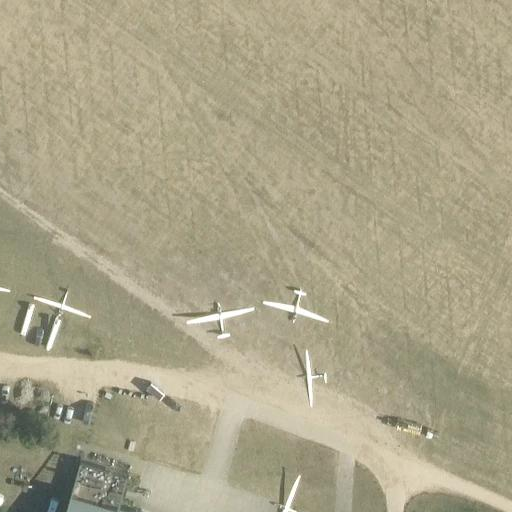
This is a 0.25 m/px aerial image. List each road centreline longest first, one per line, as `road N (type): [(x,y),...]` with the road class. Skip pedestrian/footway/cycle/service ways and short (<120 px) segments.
road 1 (track): [(394,457),(236,402),(0,364)]
road 2 (track): [(509,511),(394,457)]
